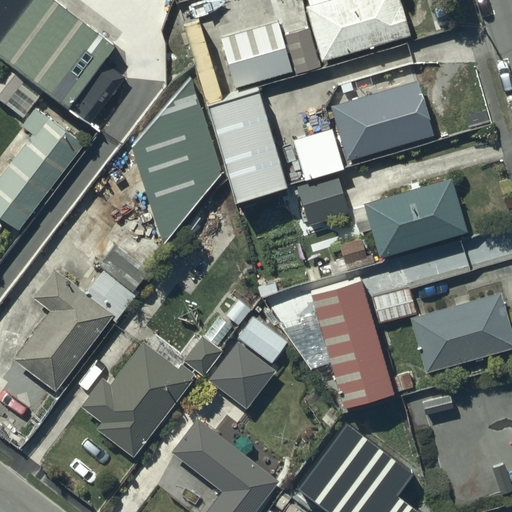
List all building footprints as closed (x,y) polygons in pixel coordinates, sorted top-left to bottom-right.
[(59,0),(0,0),(0,50),(90,118),(123,75),(101,59),(115,41),(59,0)] [(399,0),(314,0),(310,1),(324,53),(408,29),(399,0)] [(219,88),(196,15),(182,19),(203,93),(219,88)] [(235,85),(290,68),(276,18),(220,35),(235,85)] [(307,24),(284,31),(296,71),(319,63),(307,24)] [(417,76),(334,99),(350,157),(434,134),(417,76)] [(286,179),(257,83),(205,98),(234,194),(286,179)] [(84,142),(36,105),(23,123),(33,130),(0,174),(0,210),(20,225),(84,142)] [(343,163),(331,126),(292,138),(304,175),(343,163)] [(337,171),(295,183),(305,219),(347,208),(337,171)] [(452,176),(369,199),(383,248),(466,225),(452,176)] [(230,213),(218,178),(182,229),(207,246),(230,213)] [(125,212),(91,185),(54,232),(88,258),(125,212)] [(360,236),(338,242),(347,269),(374,260),(370,248),(364,250),(360,236)] [(138,289),(131,285),(153,255),(135,243),(114,272),(104,264),(85,289),(52,266),(33,293),(51,306),(15,357),(56,388),(110,314),(116,318),(138,289)] [(392,393),(359,277),(309,291),(342,407),(392,393)] [(408,285),(372,294),(379,318),(414,309),(408,285)] [(511,326),(501,288),(411,314),(427,371),(511,347),(511,326)] [(183,357),(203,373),(222,349),(219,346),(235,325),(219,313),(203,334),(202,333),(183,357)] [(268,325),(253,313),(236,334),(270,361),(273,357),(276,360),(290,343),(278,334),(280,331),(270,323),(268,325)] [(100,374),(80,401),(100,417),(95,424),(132,453),(194,371),(179,360),(176,364),(142,338),(109,381),(100,374)] [(274,366),(236,338),(207,377),(245,405),(274,366)] [(197,414),(170,447),(220,487),(200,511),(250,511),(278,478),(272,474),(284,459),(228,414),(215,429),(197,414)] [(376,479),(329,446),(280,511),(370,511),(379,501),(367,492),(376,479)]
